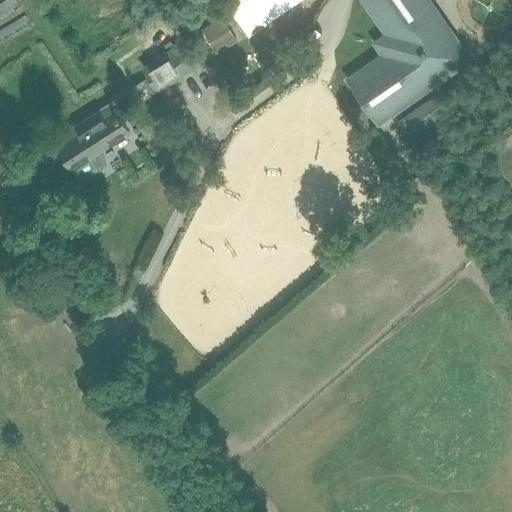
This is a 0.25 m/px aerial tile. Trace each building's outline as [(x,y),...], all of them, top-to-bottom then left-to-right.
[(198,0),(203,8),(217,0),(198,0)] [(431,0),(360,0),(383,33),(372,41),(379,54),(345,78),(378,127),(473,59),(431,0)] [(222,15),(218,8),(207,14),(212,22),(202,28),(211,45),(232,32),(228,26),(222,15)] [(149,75),(110,102),(117,112),(118,114),(156,87),(158,90),(192,68),(178,46),(175,47),(144,67),(149,75)] [(511,64),(503,52),(482,67),(491,80),(511,64)] [(449,114),(437,95),(397,122),(410,140),(449,114)] [(110,102),(53,138),(63,154),(72,167),(80,180),(102,167),(93,153),(103,147),(129,130),(119,115),(118,114),(117,112),(110,102)] [(393,188),(402,202),(418,192),(409,178),(393,188)]
